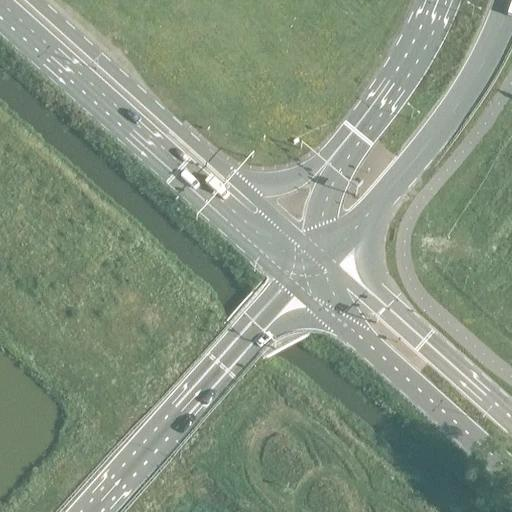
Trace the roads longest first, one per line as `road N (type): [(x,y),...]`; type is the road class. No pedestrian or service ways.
road 1 (secondary): [(0,9),(296,282)]
road 2 (secondary): [(327,260),(458,103),(492,50),(510,0)]
road 3 (motorway): [(96,511),(296,282)]
road 4 (secondary): [(296,282),(511,476)]
road 5 (secondary): [(239,182),(31,0)]
road 6 (secondary): [(511,422),(327,260)]
road 7 (secondary): [(439,0),(396,81),(351,141)]
road 8 (secondary): [(351,141),(289,181),(239,182)]
